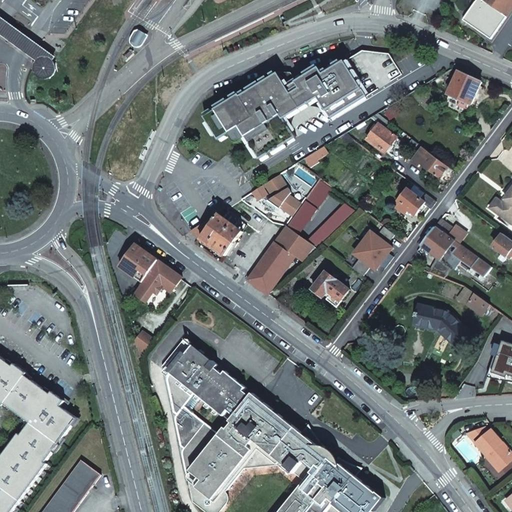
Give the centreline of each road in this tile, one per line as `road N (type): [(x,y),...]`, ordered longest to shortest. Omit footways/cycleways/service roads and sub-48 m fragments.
road 1 (unclassified): [(382,24),(328,27),(200,82),(134,201)]
road 2 (residential): [(329,357),(511,116)]
road 3 (unknown): [(448,48),(232,180),(185,168)]
road 4 (tertiary): [(93,316),(140,511)]
road 5 (tertiary): [(329,357),(183,252)]
road 6 (unclassified): [(511,77),(382,24)]
